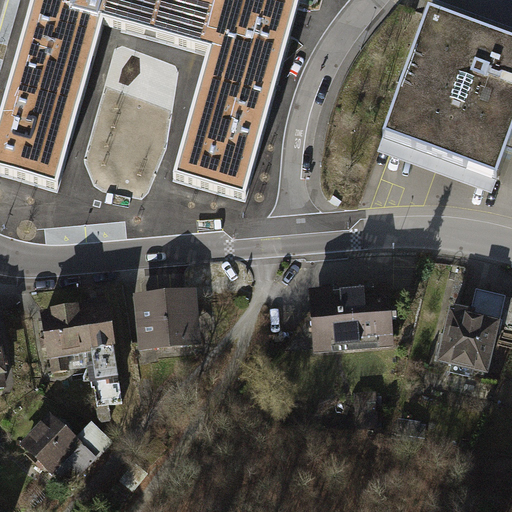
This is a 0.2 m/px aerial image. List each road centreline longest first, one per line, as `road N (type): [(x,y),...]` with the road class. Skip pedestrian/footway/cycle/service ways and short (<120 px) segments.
road 1 (tertiary): [(294,239),(52,262),(0,256)]
road 2 (residential): [(294,239),(294,164),(309,96),(338,38),(369,0)]
road 3 (track): [(248,318),(245,352),(131,511)]
road 4 (tertiary): [(511,243),(424,230),(294,239)]
